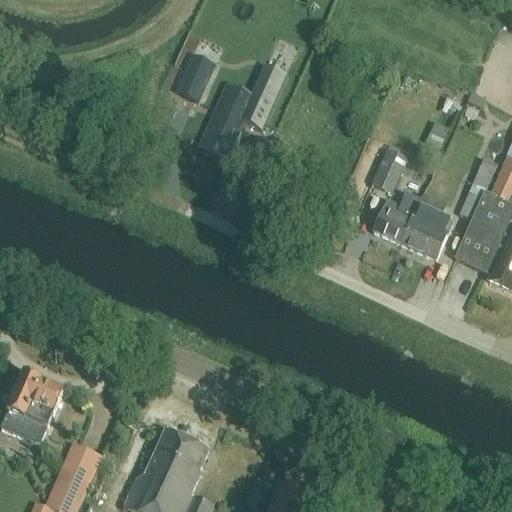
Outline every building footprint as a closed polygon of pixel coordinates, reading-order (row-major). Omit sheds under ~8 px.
[(201,46),(215,53),(233,15),(219,9),(201,46)] [(192,59),(175,97),(198,107),(215,70),(192,59)] [(227,88),(198,151),(205,155),(202,161),(227,172),(236,151),(237,151),(247,129),(263,135),(288,80),(286,79),(284,83),(265,74),(267,71),(265,70),(250,102),(227,92),(229,88),(227,88)] [(373,189),(393,198),(409,164),(388,155),(373,189)] [(484,197),(472,224),(473,224),(455,263),(491,279),(488,284),(511,294),(511,165),(507,164),(491,200),(485,198),(484,197)] [(484,197),(485,198),(498,170),(484,164),(460,218),(472,224),(484,197)] [(416,217),(422,204),(406,197),(400,210),(389,204),(384,214),(383,214),(373,236),(402,249),(416,217)] [(424,200),(422,204),(416,217),(402,249),(436,264),(452,228),(440,222),(446,210),(424,200)] [(39,449),(46,433),(62,398),(41,389),(41,388),(23,380),(7,416),(8,416),(1,432),(39,449)] [(213,511),(214,510),(192,501),(202,478),(200,477),(210,455),(165,435),(146,478),(136,484),(124,511),(213,511)] [(75,511),(79,511),(91,486),(62,474),(45,511),(72,511),(73,511),(75,511)] [(308,511),(313,502),(281,488),(270,511),(308,511)]
